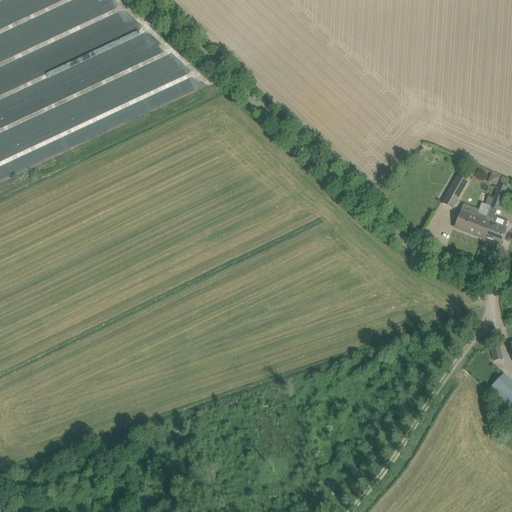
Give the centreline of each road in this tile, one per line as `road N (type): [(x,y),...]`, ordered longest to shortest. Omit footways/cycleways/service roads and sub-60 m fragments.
road 1 (unclassified): [(511,289),(412,246),(379,220),(148,0)]
road 2 (track): [(481,280),(479,315),(462,349),(395,456),(348,511)]
